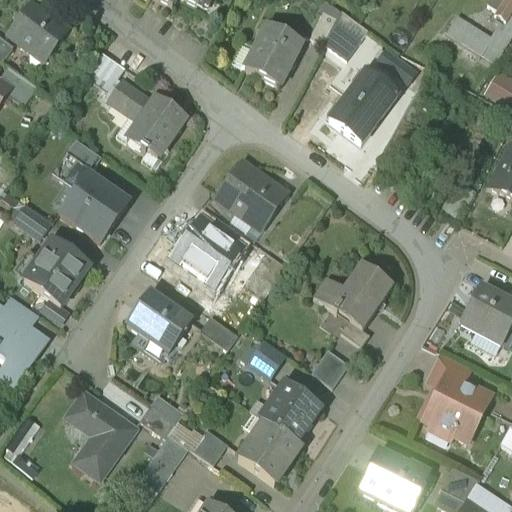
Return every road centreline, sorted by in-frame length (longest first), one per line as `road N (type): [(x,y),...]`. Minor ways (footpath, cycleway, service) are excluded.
road 1 (residential): [(302,511),(427,319),(435,273),(404,235),(238,113)]
road 2 (residential): [(84,345),(238,113)]
road 3 (residential): [(238,113),(84,0)]
